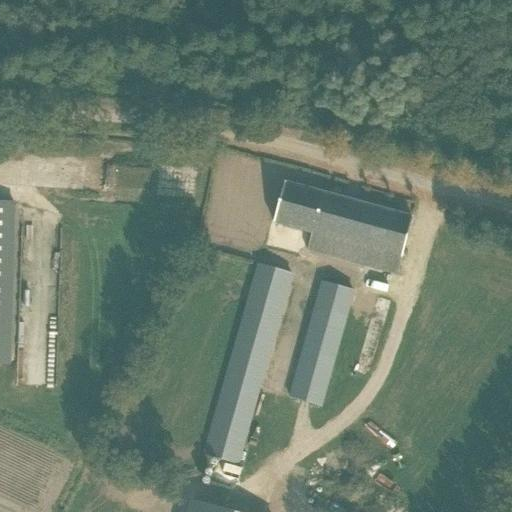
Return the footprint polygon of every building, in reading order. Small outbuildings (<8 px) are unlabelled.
[(125,167),(124,185),(135,185),(135,197),(152,198),(154,168),(125,167)] [(284,183),(279,202),(273,223),(312,234),(307,250),(397,275),(412,218),(284,183)] [(0,364),(8,365),(14,203),(0,202),(0,364)] [(291,274),(258,265),(204,456),(237,465),(291,274)] [(289,398),(320,407),(353,291),(322,283),(289,398)] [(190,506),(188,511),(227,511),(194,502),(191,502),(190,506)]
